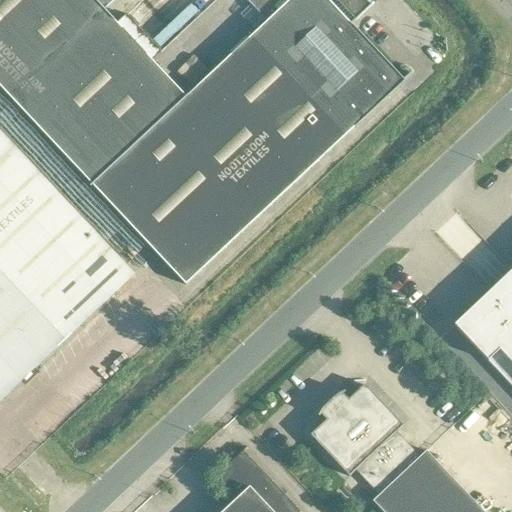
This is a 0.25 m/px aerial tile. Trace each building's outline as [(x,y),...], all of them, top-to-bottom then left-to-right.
[(351,25),(374,4),(373,3),(371,5),(366,0),(249,0),(248,1),(247,0),(246,0),(267,22),(186,98),(105,10),(115,0),(0,0),(0,86),(186,286),(404,82),(351,25)] [(0,401),(22,381),(26,385),(39,373),(35,368),(135,274),(0,131),(0,401)] [(511,271),(454,326),(511,387),(511,271)] [(345,393),(345,392),(339,395),(334,399),(330,401),(327,404),(324,408),(323,409),(320,413),(318,416),(319,417),(321,415),(327,421),(311,436),(349,477),(356,471),(379,496),(372,502),(382,511),(483,511),(426,451),(420,457),(397,433),(403,426),(365,385),(349,400),(343,394),(345,393)] [(296,511),(244,452),(249,448),(248,447),(227,466),(228,467),(224,471),(222,475),(221,480),(224,491),(227,495),(226,495),(233,503),(223,511),(296,511)]
